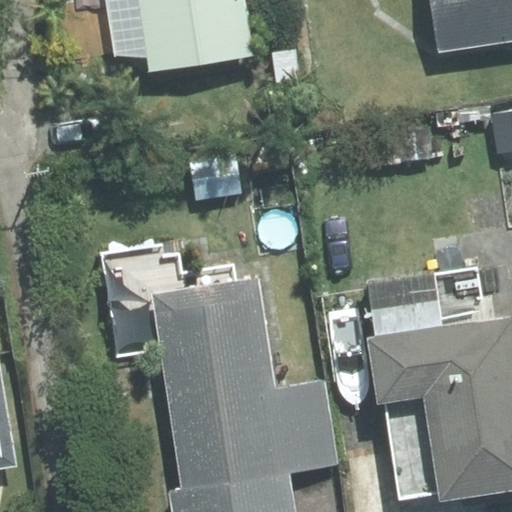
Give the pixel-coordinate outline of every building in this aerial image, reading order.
[(258,58),(248,0),(139,0),(151,76),(258,58)] [(511,0),(429,0),(439,60),(511,48),(511,0)] [(172,124),(143,129),(147,153),(176,148),(172,124)] [(197,204),(242,196),(237,157),(190,164),(197,204)] [(296,511),(261,283),(153,300),(183,494),(169,496),(171,511),(296,511)] [(376,347),(372,347),(382,414),(387,413),(401,505),(443,498),(445,510),(511,500),(511,327),(445,337),(440,309),(372,319),(376,347)] [(1,358),(0,358),(0,470),(18,468),(1,358)]
